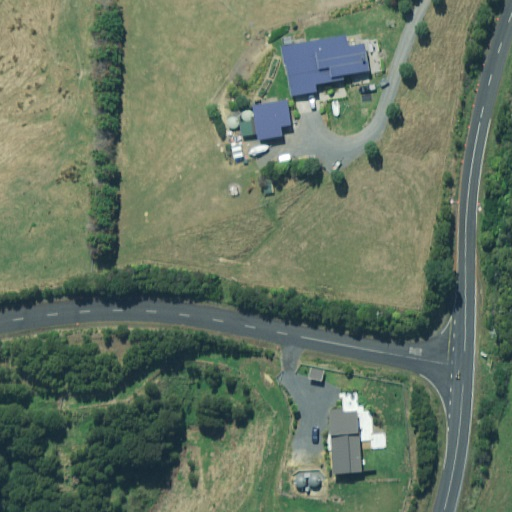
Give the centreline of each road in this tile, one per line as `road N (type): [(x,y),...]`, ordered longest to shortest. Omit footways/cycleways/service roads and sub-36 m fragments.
road 1 (unclassified): [(0,323),(122,311),(187,315),(467,366)]
road 2 (unclassified): [(467,366),(491,83),(511,22)]
road 3 (unclassified): [(446,511),(467,366)]
